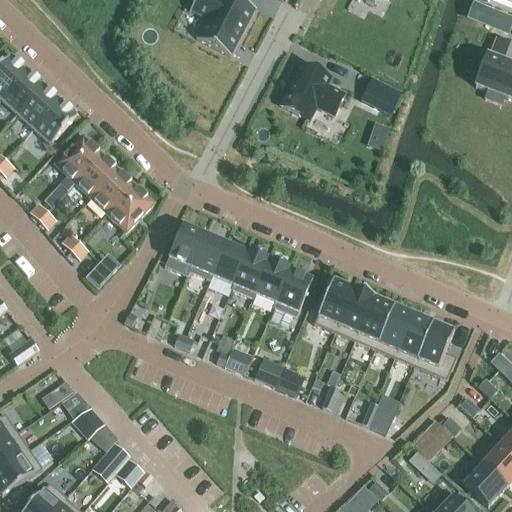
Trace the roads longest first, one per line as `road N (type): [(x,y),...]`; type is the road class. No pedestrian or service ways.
road 1 (residential): [(195,190),(500,320)]
road 2 (residential): [(0,9),(195,190)]
road 3 (residential): [(285,17),(195,190)]
